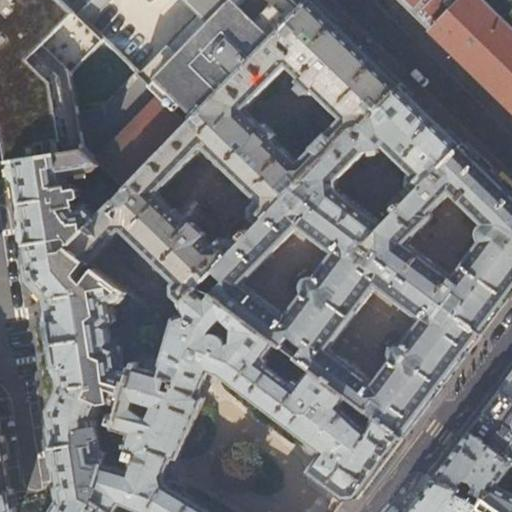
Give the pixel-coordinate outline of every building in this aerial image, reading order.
[(0,0),(0,114),(8,164),(13,163),(83,151),(73,71),(105,38),(78,12),(78,11),(67,0),(0,0)] [(373,98),(381,105),(402,84),(358,41),(315,0),(310,0),(304,7),(202,112),(208,118),(199,126),(193,121),(192,122),(128,188),(133,193),(133,200),(131,200),(128,202),(127,205),(120,205),(116,201),(102,215),(70,248),(87,262),(89,263),(120,231),(173,282),(169,285),(171,295),(180,303),(198,286),(191,280),(199,272),(206,278),(236,246),(228,239),(218,239),(212,246),(202,237),(204,234),(191,221),(189,224),(157,193),(202,147),(257,199),(249,207),(249,216),(257,224),(290,188),(350,127),(361,125),(374,112),(367,106),(373,98)] [(202,112),(304,7),(296,0),(189,0),(200,11),(140,73),(161,93),(192,122),(202,112)] [(401,0),(409,7),(469,65),(511,107),(511,28),(483,0),(401,0)] [(434,157),(442,164),(462,143),(435,117),(402,84),(381,105),(390,113),(383,120),(374,112),(361,125),(350,127),(290,188),(365,244),(434,172),(427,164),(434,157)] [(192,122),(161,93),(95,161),(100,165),(126,190),(192,122)] [(436,178),(429,178),(435,172),(434,172),(365,244),(482,333),(511,293),(511,191),(507,186),(462,143),(442,164),(443,165),(441,167),(448,173),(439,181),(436,178)] [(83,151),(13,163),(20,204),(29,262),(26,262),(29,280),(47,300),(49,315),(47,316),(49,333),(55,372),(58,371),(60,387),(50,411),(52,425),(50,426),(55,455),(59,482),(59,484),(57,485),(58,498),(50,511),(86,511),(94,500),(105,465),(108,454),(101,451),(102,449),(97,420),(104,403),(113,402),(122,405),(132,371),(124,369),(122,350),(112,345),(109,329),(117,321),(114,303),(121,303),(128,293),(97,269),(85,283),(77,274),(87,262),(70,248),(69,247),(65,251),(56,252),(54,239),(70,237),(75,242),(102,215),(89,203),(84,204),(80,208),(76,204),(72,204),(71,199),(80,198),(82,195),(81,190),(79,188),(75,188),(75,185),(73,183),(69,184),(67,175),(95,170),(100,165),(95,161),(83,151)] [(213,291),(212,293),(281,345),(289,335),(304,346),(295,357),(311,368),(348,396),(375,416),(403,438),(442,387),(482,333),(365,244),(290,188),(257,224),(236,246),(206,278),(207,279),(214,271),(223,280),(213,291)] [(367,430),(362,427),(340,406),(348,396),(311,368),(299,385),(294,380),(289,383),(264,365),(267,360),(264,358),(276,342),(280,345),(281,345),(212,293),(207,300),(195,292),(199,287),(198,286),(180,303),(185,313),(175,317),(158,373),(134,365),(132,371),(122,405),(115,429),(131,434),(128,445),(129,450),(132,454),(135,454),(130,472),(105,465),(94,500),(111,511),(115,511),(121,504),(140,511),(210,511),(167,486),(164,476),(172,457),(178,457),(204,398),(200,395),(210,372),(220,374),(323,452),(310,471),(309,473),(344,500),(358,498),(403,438),(375,416),(367,430)] [(511,377),(501,391),(511,398),(511,377)] [(511,459),(511,398),(501,391),(490,406),(474,428),(471,431),(511,459)] [(0,511),(16,511),(17,511),(14,496),(13,489),(9,489),(5,460),(7,460),(9,459),(6,445),(5,437),(4,436),(1,436),(0,430),(0,511)] [(511,459),(471,431),(458,448),(435,480),(480,494),(488,500),(511,468),(511,469),(511,459)] [(504,511),(488,500),(480,494),(435,480),(421,498),(410,511),(504,511)] [(111,511),(94,500),(86,511),(111,511)]
